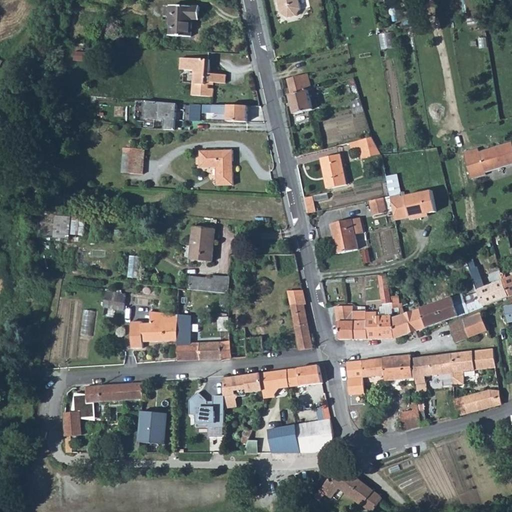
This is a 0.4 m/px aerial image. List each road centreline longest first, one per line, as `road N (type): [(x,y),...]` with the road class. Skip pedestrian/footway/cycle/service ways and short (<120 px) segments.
road 1 (unclassified): [(327,355),(72,377),(55,400),(58,453),(80,464),(309,463),(355,442)]
road 2 (residential): [(250,0),(327,355)]
road 3 (unknown): [(51,134),(183,149),(282,142)]
road 4 (residential): [(355,442),(386,446),(511,404)]
road 5 (residential): [(446,322),(444,345),(327,355)]
